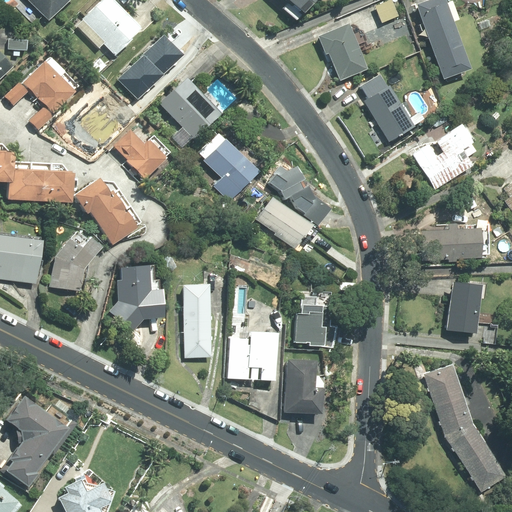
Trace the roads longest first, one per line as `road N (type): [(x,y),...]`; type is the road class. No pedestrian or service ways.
road 1 (residential): [(348,501),(366,429),(373,276),(365,220),(304,114),(189,0)]
road 2 (secondary): [(348,501),(0,329)]
